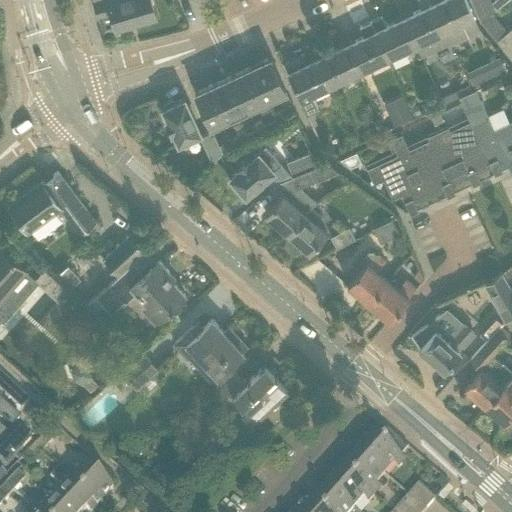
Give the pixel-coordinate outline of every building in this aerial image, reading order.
[(114,27),(114,28),(155,16),(149,0),(96,0),(95,0),(93,1),(95,8),(97,13),(98,17),(99,16),(103,30),(114,27)] [(402,17),(415,45),(420,56),(450,42),(430,0),(416,0),(421,8),(402,17)] [(475,17),(470,7),(466,0),(430,0),(450,42),(451,44),(480,30),(474,17),(475,17)] [(489,0),(472,0),(482,22),(489,15),(494,11),(506,0),(494,0),(491,3),(489,0)] [(489,15),(482,22),(497,40),(504,33),(489,15)] [(381,16),(369,22),(386,58),(415,45),(402,17),(386,25),(381,16)] [(363,36),(345,44),(358,71),(386,58),(369,22),(359,27),(363,36)] [(504,33),(497,40),(511,59),(511,58),(511,30),(510,28),(508,30),(504,33)] [(324,43),(312,49),(329,85),(358,71),(345,44),(328,52),(324,43)] [(312,49),(283,62),(305,110),(318,104),(313,93),(329,85),(312,49)] [(251,66),(266,98),(285,89),(270,57),(251,66)] [(491,63),(496,75),(509,69),(504,57),(491,63)] [(266,98),(251,66),(232,74),(247,107),(257,102),(261,112),(270,107),(265,98),(266,98)] [(232,74),(213,83),(228,116),(247,107),(232,74)] [(228,116),(213,83),(194,92),(209,124),(228,116)] [(475,88),(458,96),(460,101),(462,105),(463,105),(494,171),(494,172),(500,169),(501,170),(502,169),(501,167),(507,164),(510,171),(511,169),(511,128),(508,120),(493,127),(475,88)] [(165,106),(162,107),(167,118),(165,119),(170,131),(172,130),(178,141),(199,131),(183,97),(173,102),(171,99),(163,103),(165,106)] [(405,102),(387,110),(394,125),(412,117),(405,102)] [(416,103),(409,106),(413,115),(420,112),(416,103)] [(447,125),(437,130),(462,185),(472,181),(472,183),(478,180),(480,179),(479,177),(494,171),(463,105),(462,105),(469,119),(449,128),(447,125)] [(279,110),(272,113),(276,120),(282,117),(279,110)] [(438,111),(430,115),(434,123),(442,119),(438,111)] [(260,118),(254,122),(257,129),(264,126),(260,118)] [(378,119),(373,121),(376,128),(382,126),(378,119)] [(235,130),(239,137),(245,134),(242,127),(235,130)] [(212,130),(199,136),(211,162),(214,159),(222,151),(218,144),(212,130)] [(401,132),(400,133),(431,200),(446,193),(447,195),(448,194),(454,191),(453,189),(462,185),(437,130),(426,135),(427,138),(408,148),(401,132)] [(431,200),(400,133),(389,138),(396,153),(366,167),(373,182),(382,178),(391,197),(400,193),(408,210),(409,210),(410,212),(416,209),(417,208),(416,206),(431,200)] [(225,141),(218,144),(222,151),(228,148),(225,141)] [(229,175),(231,178),(229,180),(234,186),(237,184),(239,187),(245,193),(262,178),(271,187),(279,180),(292,175),(264,144),(256,152),(248,158),(247,157),(236,166),(238,167),(229,175)] [(311,151),(293,158),(299,172),(317,165),(311,151)] [(356,151),(340,158),(349,166),(360,161),(359,159),(356,151)] [(265,212),(287,232),(310,205),(316,201),(299,187),(336,171),(325,162),(280,181),(273,186),(281,193),(265,212)] [(60,208),(79,232),(95,220),(57,170),(42,181),(41,179),(7,205),(28,232),(60,208)] [(310,205),(287,232),(308,250),(324,231),(316,223),(322,215),(310,205)] [(391,218),(372,229),(380,243),(399,233),(391,218)] [(348,226),(330,236),(336,247),(352,238),(354,237),(348,226)] [(118,275),(133,261),(144,251),(128,233),(102,257),(118,275)] [(0,316),(2,318),(36,279),(34,277),(0,247),(0,316)] [(368,249),(351,268),(351,272),(354,274),(346,283),(367,302),(387,279),(378,271),(386,261),(372,250),(368,249)] [(138,277),(129,267),(134,262),(133,261),(118,275),(95,296),(106,308),(120,296),(125,302),(136,292),(160,318),(185,294),(173,282),(165,273),(168,271),(158,259),(138,277)] [(412,274),(420,281),(423,277),(418,267),(412,274)] [(484,283),(505,320),(511,312),(511,289),(501,271),(484,283)] [(397,288),(387,279),(367,302),(388,320),(408,298),(407,297),(415,287),(406,279),(397,288)] [(102,307),(94,298),(85,306),(93,315),(102,307)] [(190,327),(173,342),(186,355),(197,356),(198,355),(216,375),(246,347),(227,326),(223,330),(211,318),(195,333),(190,327)] [(418,329),(410,334),(419,347),(443,368),(459,350),(458,349),(473,332),(474,331),(463,321),(447,339),(428,322),(418,329)] [(480,367),(463,386),(484,404),(511,371),(492,353),(507,338),(497,329),(470,358),(480,367)] [(135,390),(157,370),(141,353),(120,373),(135,390)] [(220,383),(215,388),(224,397),(229,392),(240,404),(243,402),(249,409),(248,410),(240,416),(251,428),(256,418),(264,410),(273,420),(288,410),(277,398),(287,388),(264,364),(246,381),(235,370),(220,383)] [(511,371),(484,404),(504,422),(511,412),(511,371)] [(0,375),(0,392),(21,412),(29,403),(30,403),(0,375)] [(97,383),(90,376),(83,382),(89,390),(97,383)] [(367,441),(357,452),(383,476),(393,465),(397,469),(404,462),(399,457),(406,448),(385,429),(377,438),(369,430),(363,437),(367,441)] [(44,434),(33,447),(41,454),(52,442),(44,434)] [(8,435),(0,442),(0,462),(5,468),(14,458),(18,462),(24,456),(20,452),(23,449),(8,435)] [(41,454),(33,447),(22,460),(30,467),(41,454)] [(344,458),(338,465),(373,497),(380,490),(375,486),(383,476),(357,452),(348,462),(344,458)] [(122,453),(116,458),(117,460),(122,465),(128,459),(122,453)] [(71,482),(62,474),(58,470),(57,470),(96,507),(112,490),(86,465),(71,482)] [(373,497),(338,465),(332,472),(337,476),(327,486),(353,510),(362,500),(367,504),(373,497)] [(139,469),(133,475),(135,476),(139,480),(145,474),(139,469)] [(91,511),(96,507),(57,470),(50,479),(58,487),(50,495),(68,511),(83,511),(86,509),(88,511),(91,511)] [(5,485),(13,493),(25,480),(16,472),(5,485)] [(151,474),(143,483),(146,485),(160,498),(168,489),(151,474)] [(13,493),(5,485),(0,490),(0,491),(8,499),(13,493)] [(351,511),(353,510),(327,486),(318,496),(314,492),(307,499),(321,511),(351,511)] [(408,497),(425,511),(434,501),(418,486),(408,497)] [(68,511),(50,495),(42,504),(37,500),(30,508),(34,511),(68,511)] [(408,497),(402,504),(394,511),(424,511),(425,511),(408,497)] [(321,511),(307,499),(296,511),(321,511)]
